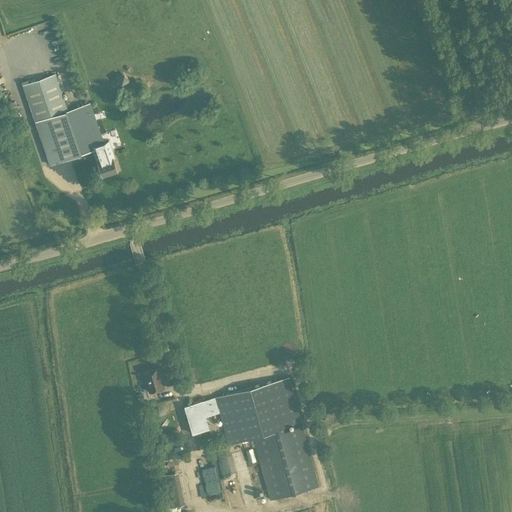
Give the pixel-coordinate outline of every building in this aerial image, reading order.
[(96,148),(103,146),(102,143),(88,104),(68,111),(56,74),(24,85),(51,164),(95,149),(98,157),(99,157),(96,148)] [(109,140),(102,143),(103,146),(96,148),(99,157),(98,157),(97,157),(103,176),(104,175),(103,175),(118,170),(119,170),(109,140)] [(145,372),(150,391),(165,387),(160,368),(145,372)] [(289,376),(216,397),(185,406),(193,433),(210,429),(206,416),(221,412),(229,443),(253,436),(270,499),(319,486),(303,427),(285,431),(284,425),(301,420),(289,376)] [(228,457),(220,458),(221,467),(229,465),(228,457)] [(181,465),(162,469),(169,506),(188,502),(181,465)] [(250,479),(240,482),(245,501),(255,498),(250,479)]
